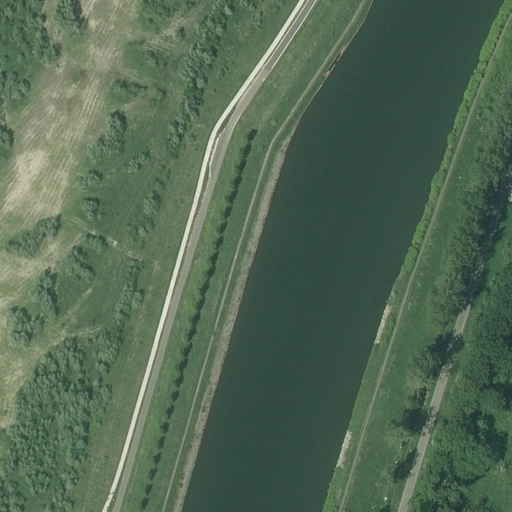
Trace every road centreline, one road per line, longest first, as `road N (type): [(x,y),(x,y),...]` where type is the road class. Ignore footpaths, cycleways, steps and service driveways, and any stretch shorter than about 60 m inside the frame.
road 1 (unclassified): [(115,511),(228,127),(311,0)]
road 2 (tertiary): [(400,511),(511,171)]
